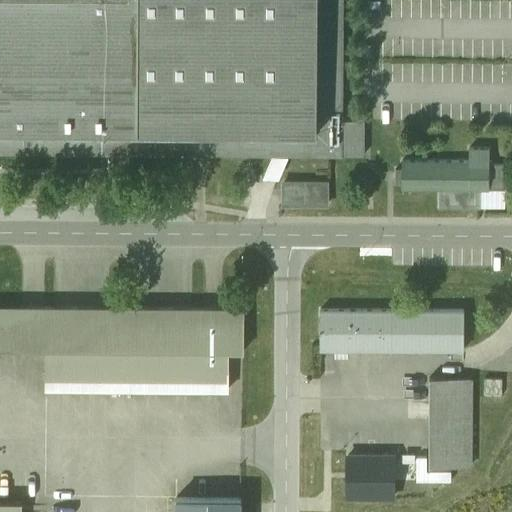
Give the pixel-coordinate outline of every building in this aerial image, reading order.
[(0,0),(0,152),(363,156),(363,121),(341,121),(342,0),(0,0)] [(468,161),(401,160),(401,189),(438,189),(479,190),(488,190),(488,187),(488,164),(488,148),(468,148),(468,161)] [(502,164),(488,164),(488,187),(502,187),(502,164)] [(327,182),(282,182),(281,206),(327,206),(327,182)] [(479,190),(438,189),(438,207),(479,208),(479,190)] [(21,305),(0,305),(0,348),(45,349),(227,351),(243,351),(243,307),(21,305)] [(463,310),(319,309),(319,349),(463,350),(463,310)] [(227,351),(45,349),(45,388),(227,390),(227,351)] [(467,378),(429,378),(428,466),(471,466),(471,378),(467,378)] [(394,455),(345,455),(345,480),(345,501),(394,501),(394,482),(394,455)] [(0,511),(27,511),(28,499),(0,498),(0,511)] [(239,511),(240,499),(174,499),(173,511),(239,511)]
